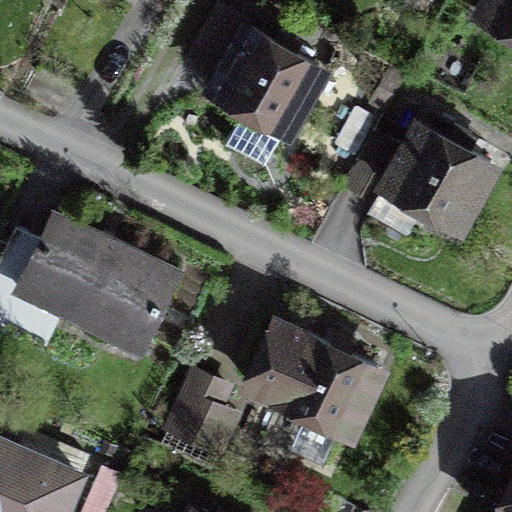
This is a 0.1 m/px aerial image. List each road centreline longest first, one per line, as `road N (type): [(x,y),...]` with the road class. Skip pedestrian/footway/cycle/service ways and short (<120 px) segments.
road 1 (residential): [(0,120),(507,361)]
road 2 (residential): [(507,361),(418,511)]
